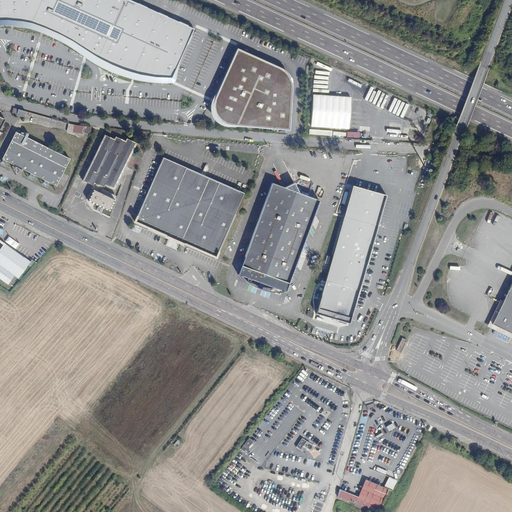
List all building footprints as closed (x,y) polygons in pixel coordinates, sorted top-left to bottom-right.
[(30,26),(41,0),(0,0),(0,23),(13,23),(16,24),(30,26)] [(125,31),(137,3),(129,0),(41,0),(30,26),(37,27),(53,32),(58,35),(65,39),(77,11),(87,15),(97,19),(112,26),(125,31)] [(125,71),(151,9),(137,3),(125,31),(110,65),(113,66),(125,71)] [(151,9),(125,71),(137,75),(155,78),(178,22),(151,9)] [(68,40),(75,43),(87,15),(77,11),(65,39),(68,40)] [(77,45),(83,50),(97,19),(87,15),(75,43),(77,45)] [(97,19),(83,50),(86,51),(98,59),(112,26),(97,19)] [(178,22),(155,78),(164,79),(173,79),(194,29),(178,22)] [(112,26),(98,59),(99,59),(110,65),(125,31),(112,26)] [(282,68),(237,49),(215,98),(214,102),(214,107),(217,116),(222,122),(229,124),(290,130),(293,84),(292,77),(287,72),(282,68)] [(351,97),(313,95),(311,127),(349,129),(351,97)] [(90,134),(91,127),(75,125),(68,123),(67,131),(82,134),(83,132),(90,134)] [(44,180),(49,183),(56,186),(70,159),(15,132),(2,159),(3,160),(7,162),(15,166),(19,168),(23,170),(30,173),(36,176),(44,180)] [(125,166),(132,152),(136,144),(126,138),(125,141),(115,137),(114,140),(104,135),(82,180),(93,185),(94,183),(104,187),(105,184),(114,189),(125,166)] [(142,157),(132,152),(125,166),(136,172),(142,157)] [(175,240),(181,242),(216,257),(244,193),(163,157),(135,222),(170,237),(175,240)] [(19,168),(15,166),(15,175),(23,170),(19,168)] [(238,274),(240,275),(262,283),(285,292),(286,293),(300,254),(314,218),(320,201),(300,194),(295,183),(290,186),(286,188),(272,183),(238,274)] [(386,195),(381,194),(352,185),(317,309),(316,314),(349,323),(350,320),(351,318),(353,310),(357,298),(360,286),(361,284),(364,273),(366,265),(367,265),(371,249),(371,248),(374,238),(377,228),(377,226),(382,210),(386,195)] [(109,211),(116,196),(101,189),(99,193),(93,190),(88,201),(103,208),(109,211)] [(177,251),(181,242),(175,240),(170,237),(166,246),(177,251)] [(14,276),(18,279),(27,265),(30,267),(34,261),(31,260),(29,262),(4,244),(0,248),(0,279),(8,284),(14,276)] [(262,283),(240,275),(244,280),(249,283),(254,287),(259,289),(265,291),(271,292),(278,293),(285,292),(262,283)] [(511,282),(503,301),(492,324),(511,333),(511,282)] [(492,324),(503,301),(500,299),(489,322),(492,324)] [(316,314),(317,309),(316,309),(315,313),(316,315),(349,325),(351,324),(352,319),(351,318),(350,320),(349,323),(316,314)] [(400,352),(406,340),(402,338),(397,350),(400,352)] [(385,426),(388,432),(394,429),(391,423),(385,426)] [(297,447),(301,450),(304,445),(310,449),(313,445),(302,439),(297,447)] [(313,457),(320,455),(317,448),(311,451),(313,457)] [(359,498),(340,490),(337,497),(355,505),(356,502),(379,511),(389,489),(366,480),(359,498)]
